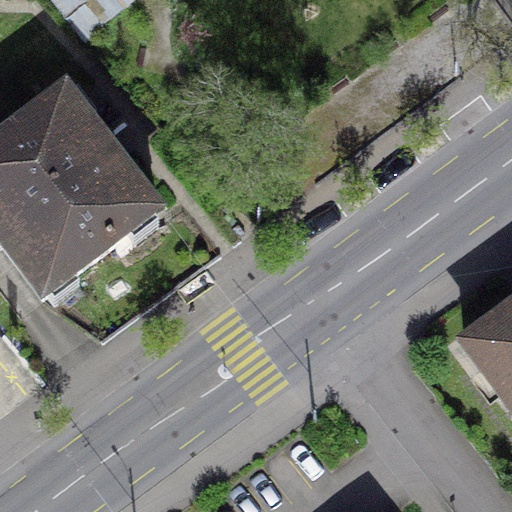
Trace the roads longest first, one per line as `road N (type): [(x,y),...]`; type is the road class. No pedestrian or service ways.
road 1 (primary): [(321,294),(37,511)]
road 2 (residential): [(321,294),(491,511)]
road 3 (primary): [(511,154),(321,294)]
